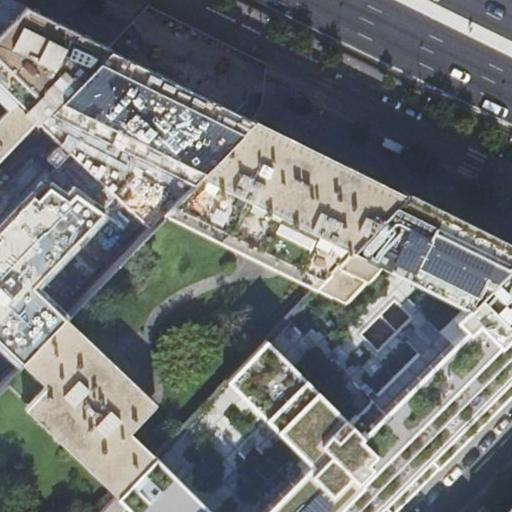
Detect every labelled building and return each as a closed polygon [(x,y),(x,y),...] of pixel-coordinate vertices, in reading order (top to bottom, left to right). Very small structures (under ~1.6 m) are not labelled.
[(0,0),(0,27),(23,3),(15,0),(0,0)] [(0,116),(0,156),(36,119),(108,46),(23,3),(0,27),(0,102),(4,105),(5,111),(0,116)] [(253,118),(108,46),(36,119),(69,152),(0,222),(0,340),(20,360),(58,320),(64,314),(31,284),(115,196),(147,228),(173,201),(253,118)] [(332,157),(253,118),(173,201),(215,222),(211,231),(231,240),(235,232),(253,240),(288,258),(311,279),(248,345),(253,350),(262,341),(313,286),(403,192),(332,157)] [(474,227),(403,192),(313,286),(342,301),(379,263),(420,284),(463,306),(472,297),(474,298),(511,259),(511,245),(492,236),(474,227)] [(511,259),(474,298),(472,297),(463,306),(348,423),(335,436),(329,430),(318,442),(323,447),(388,511),(393,511),(511,392),(511,259)] [(58,320),(20,360),(46,384),(28,403),(65,439),(120,491),(152,457),(127,433),(150,407),(121,380),(58,320)] [(262,341),(253,350),(224,381),(252,408),(305,458),(302,461),(306,465),(323,447),(318,442),(329,430),(335,436),(348,423),(316,393),(262,341)] [(388,511),(323,447),(306,465),(274,498),(259,511),(388,511)] [(209,511),(152,457),(120,491),(115,496),(131,511),(209,511)] [(0,489),(0,504),(1,506),(17,489),(8,481),(0,489)]
